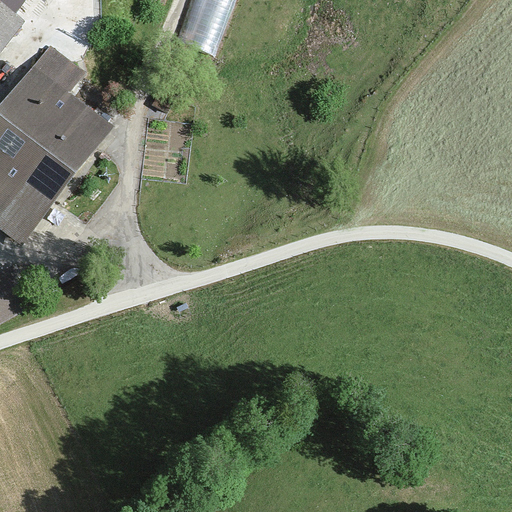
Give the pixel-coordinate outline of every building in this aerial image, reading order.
[(0,0),(0,50),(20,24),(13,18),(27,0),(0,0)] [(235,0),(190,0),(175,43),(214,57),(235,0)] [(84,74),(50,48),(0,113),(0,228),(21,244),(105,134),(63,102),(84,74)] [(164,89),(153,107),(167,115),(178,97),(164,89)] [(0,324),(35,307),(17,272),(0,280),(0,324)]
